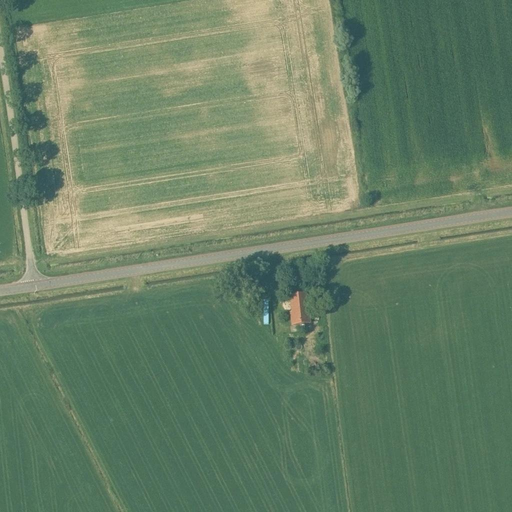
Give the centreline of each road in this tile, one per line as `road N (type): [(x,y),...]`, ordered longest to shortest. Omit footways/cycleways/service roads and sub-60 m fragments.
road 1 (tertiary): [(34,286),(511,213)]
road 2 (unclassified): [(34,286),(0,58)]
